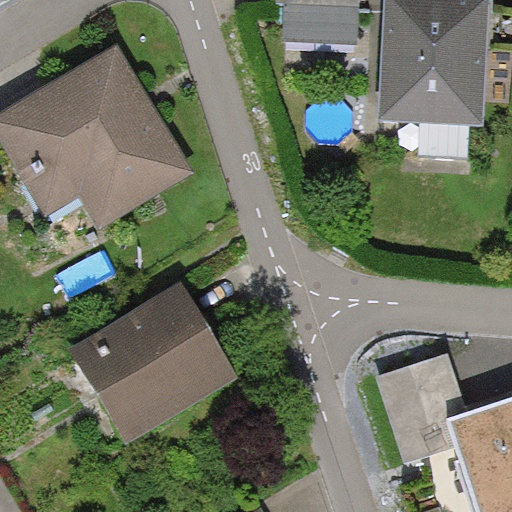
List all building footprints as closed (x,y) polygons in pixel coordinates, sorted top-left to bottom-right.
[(363,0),(287,0),(284,50),(360,55),(363,0)] [(392,140),(487,144),(492,17),(397,14),(392,140)] [(88,217),(105,245),(202,189),(128,61),(0,134),(0,146),(53,237),(88,217)] [(185,295),(72,367),(130,457),(242,385),(185,295)] [(443,363),(382,384),(408,464),(449,451),(468,511),(511,511),(511,407),(463,423),(443,363)]
